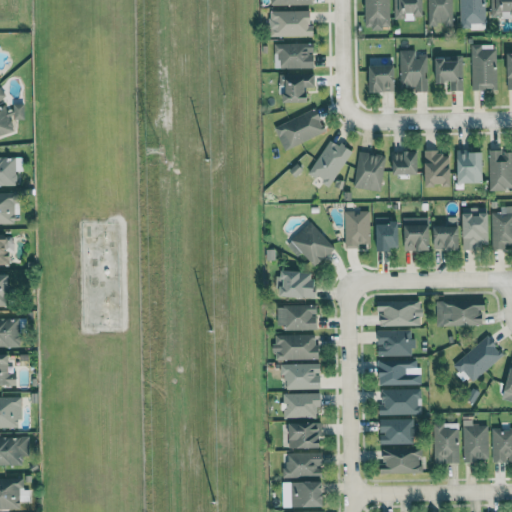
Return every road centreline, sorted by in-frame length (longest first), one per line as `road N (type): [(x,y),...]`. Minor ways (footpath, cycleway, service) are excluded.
road 1 (residential): [(352,287),(351,511)]
road 2 (residential): [(352,115),(373,122),(511,119)]
road 3 (residential): [(351,492),(511,490)]
road 4 (residential): [(511,276),(352,287)]
